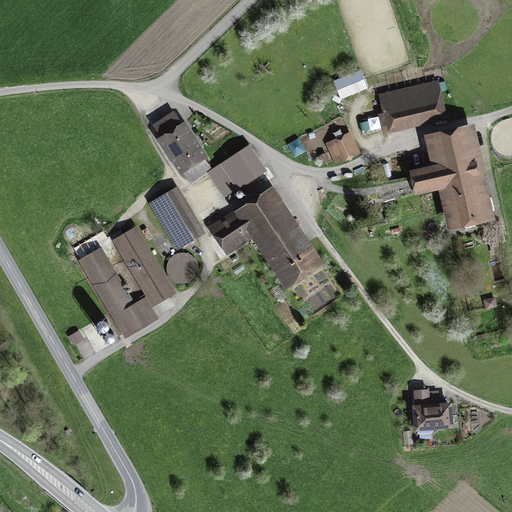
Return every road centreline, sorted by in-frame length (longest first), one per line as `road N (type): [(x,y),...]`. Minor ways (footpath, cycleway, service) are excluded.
road 1 (unclassified): [(286,164),(283,172),(317,233),(408,354),(440,384),(511,411)]
road 2 (unclassified): [(136,511),(127,466),(0,242)]
road 3 (unclassified): [(511,111),(438,128),(341,169),(304,172),(286,164)]
road 4 (unclassified): [(0,93),(160,88)]
road 5 (unclassified): [(286,164),(160,88)]
road 6 (unclassified): [(160,88),(253,0)]
